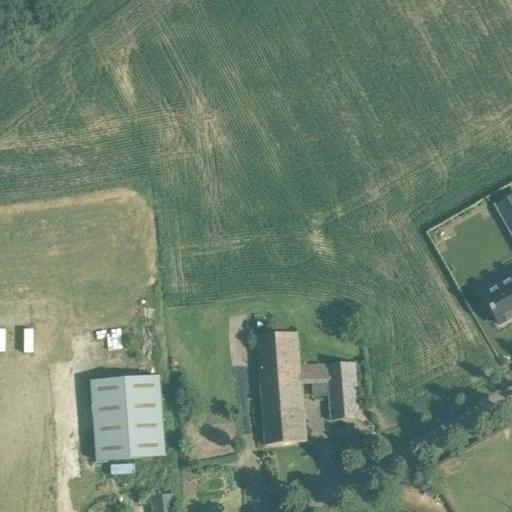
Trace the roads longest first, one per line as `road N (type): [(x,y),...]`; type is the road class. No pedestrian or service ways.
road 1 (unclassified): [(313,511),(511,396)]
road 2 (unknown): [(62,511),(78,392)]
